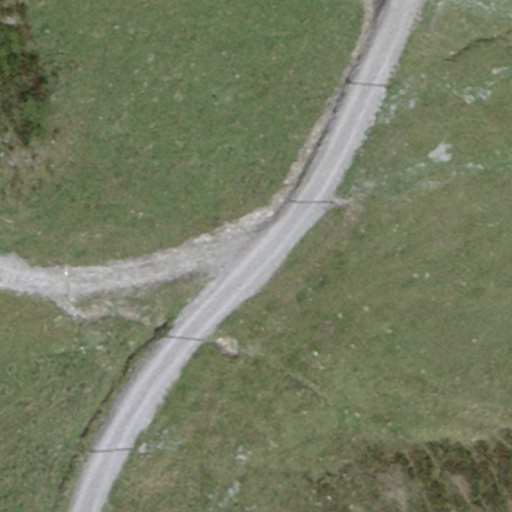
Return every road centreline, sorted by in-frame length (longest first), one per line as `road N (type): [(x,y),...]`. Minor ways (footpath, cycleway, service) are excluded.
road 1 (track): [(409,0),(303,220),(139,399),(81,511)]
road 2 (track): [(235,294),(0,276)]
